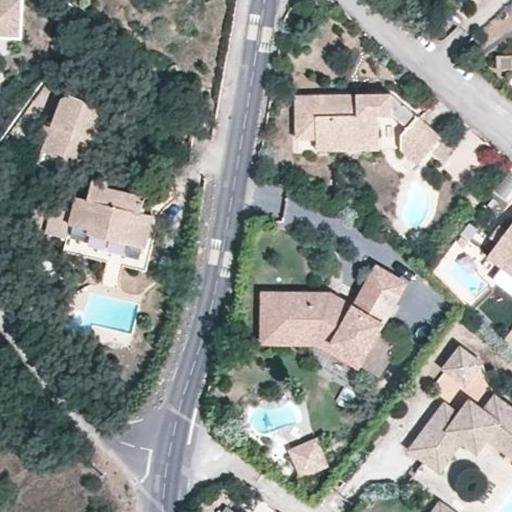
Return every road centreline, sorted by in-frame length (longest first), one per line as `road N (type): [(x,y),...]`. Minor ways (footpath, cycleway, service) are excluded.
road 1 (tertiary): [(264,0),(222,256),(169,452)]
road 2 (unclassified): [(0,305),(96,431),(169,452)]
road 3 (residential): [(511,141),(350,0)]
